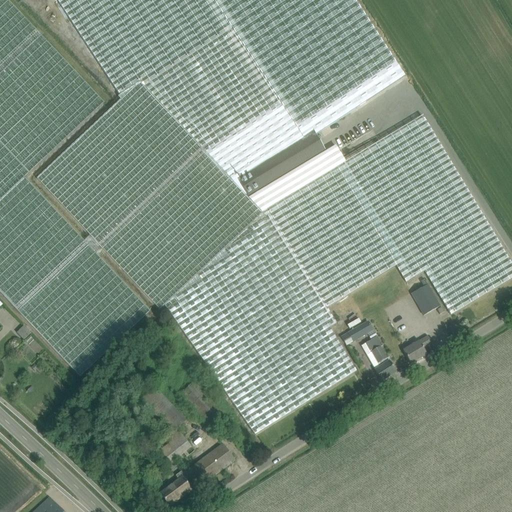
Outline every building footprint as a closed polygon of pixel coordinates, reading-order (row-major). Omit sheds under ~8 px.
[(0,0),(0,293),(80,378),(150,312),(24,179),(104,103),(6,0),(0,0)] [(250,427),(255,435),(356,372),(329,329),(335,325),(325,308),(396,266),(406,283),(425,272),(451,316),(511,278),(511,266),(422,116),(345,162),(335,145),(325,151),(316,135),(404,77),(353,0),(57,0),(120,96),(118,97),(121,100),(36,179),(157,307),(159,305),(161,309),(164,306),(250,427)] [(412,294),(423,316),(440,307),(425,280),(421,282),(424,287),(412,294)] [(342,341),(345,346),(373,331),(368,322),(340,338),(342,341)] [(20,336),(27,342),(34,335),(27,328),(20,336)] [(431,344),(428,337),(419,341),(402,351),(410,365),(427,355),(423,349),(431,344)] [(376,348),(375,349),(375,350),(371,352),(371,353),(366,356),(373,367),(379,363),(381,367),(375,371),(382,382),(396,373),(389,362),(388,362),(386,359),(387,359),(380,347),(377,349),(376,348)] [(221,411),(195,381),(181,394),(207,424),(221,411)] [(191,447),(177,429),(153,448),(168,466),(191,447)] [(167,489),(159,495),(169,507),(176,502),(196,487),(197,489),(235,461),(222,444),(208,455),(185,472),(184,470),(175,476),(179,480),(167,489)] [(62,511),(49,498),(33,511),(62,511)]
